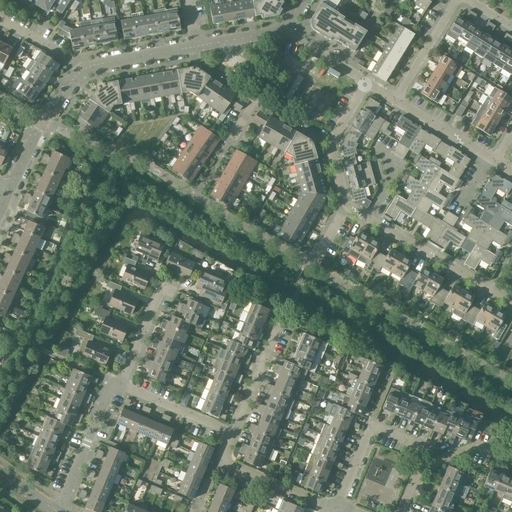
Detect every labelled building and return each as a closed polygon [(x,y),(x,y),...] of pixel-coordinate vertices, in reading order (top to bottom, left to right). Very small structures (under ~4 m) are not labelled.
[(38,0),(36,4),(47,11),(53,0),(56,0),(61,3),(57,10),(62,13),(70,0),(38,0)] [(256,16),(254,3),(253,0),(247,0),(242,1),(245,18),(256,16)] [(260,0),(259,2),(254,3),(256,16),(261,15),(262,18),(279,15),(282,10),(280,8),(285,0),(260,0)] [(337,0),(326,0),(324,4),(339,13),(344,4),(337,0)] [(418,0),(416,5),(425,11),(432,0),(418,0)] [(232,3),(235,20),(245,18),(242,1),(232,3)] [(338,14),(339,13),(324,4),(321,2),(312,18),(311,19),(310,21),(310,23),(310,24),(311,26),(311,27),(312,29),(313,30),(315,31),(330,40),(332,38),(354,52),(367,31),(338,14)] [(221,5),(224,22),(235,20),(232,3),(221,5)] [(213,24),(224,22),(221,5),(210,7),(213,24)] [(168,23),(169,31),(181,29),(177,8),(165,10),(168,23)] [(154,15),(158,33),(169,31),(168,23),(165,10),(165,9),(154,11),(154,15)] [(404,25),(407,19),(404,17),(402,19),(400,18),(402,16),(401,15),(401,14),(399,12),(395,19),(404,25)] [(143,17),(147,35),(158,33),(154,15),(143,17)] [(132,19),(135,37),(147,35),(143,17),(132,19)] [(456,41),(458,37),(467,23),(457,17),(446,35),(456,41)] [(106,42),(103,24),(102,19),(91,21),(95,44),(106,42)] [(135,37),(132,19),(121,21),(124,39),(135,37)] [(411,21),(407,19),(404,25),(413,30),(416,26),(410,22),(411,21)] [(80,23),(81,29),(84,46),(95,44),(91,21),(80,23)] [(103,24),(106,42),(118,40),(115,22),(103,24)] [(458,37),(467,42),(476,28),(467,23),(458,37)] [(379,31),(381,27),(375,24),(370,33),(372,35),(376,29),(379,31)] [(483,58),(486,54),(494,40),(489,36),(492,32),(495,26),(492,24),(488,29),(485,34),(477,48),(474,53),(483,58)] [(394,35),(409,44),(414,34),(400,25),(394,35)] [(84,46),(81,29),(74,30),(64,26),(61,30),(60,32),(71,40),(72,49),(84,46)] [(467,42),(477,48),(485,34),(476,28),(467,42)] [(388,44),(403,53),(409,44),(394,35),(388,44)] [(486,54),(495,59),(504,45),(494,40),(486,54)] [(2,43),(0,47),(0,69),(2,70),(4,65),(13,48),(2,43)] [(382,53),(397,62),(403,53),(388,44),(382,53)] [(492,64),(501,69),(511,52),(511,50),(504,45),(495,59),(492,64)] [(34,61),(52,73),(59,64),(44,53),(40,51),(34,61)] [(511,75),(511,73),(511,52),(501,69),(511,75)] [(377,62),(392,72),(397,62),(382,53),(377,62)] [(443,56),(438,65),(451,74),(457,77),(463,68),(457,64),(443,56)] [(365,63),(359,60),(354,57),(352,61),(362,67),(365,63)] [(30,72),(45,83),(52,73),(34,61),(32,60),(26,69),(30,72)] [(392,72),(377,62),(371,72),(386,81),(392,72)] [(200,95),(211,78),(213,75),(202,69),(199,67),(199,64),(196,65),(193,91),(200,95)] [(193,91),(196,65),(193,65),(193,67),(180,68),(179,70),(182,92),(193,91)] [(432,74),(446,83),(451,74),(438,65),(432,74)] [(12,73),(7,71),(4,69),(2,75),(10,79),(12,73)] [(168,72),(173,103),(176,103),(174,93),(182,92),(179,70),(168,72)] [(24,82),(39,92),(45,83),(30,72),(24,82)] [(158,74),(162,97),(170,95),(171,104),(173,103),(168,72),(158,74)] [(148,76),(153,107),(155,106),(154,98),(162,97),(158,74),(148,76)] [(426,84),(440,92),(446,83),(432,74),(426,84)] [(138,77),(142,100),(150,99),(151,107),(153,107),(148,76),(138,77)] [(127,79),(133,111),(135,110),(134,102),(142,100),(138,77),(127,79)] [(198,108),(200,109),(218,83),(211,78),(200,95),(198,98),(203,101),(198,108)] [(129,103),(131,111),(133,111),(127,79),(117,81),(121,104),(129,103)] [(99,83),(113,106),(121,104),(117,81),(102,84),(101,82),(99,83)] [(39,92),(24,82),(17,91),(32,102),(39,92)] [(89,99),(111,114),(112,114),(109,112),(113,106),(99,83),(96,85),(98,86),(89,99)] [(207,103),(214,108),(227,89),(218,83),(200,109),(202,110),(207,103)] [(444,94),(440,92),(426,84),(420,93),(438,104),(444,94)] [(494,87),(488,96),(506,108),(511,98),(511,97),(498,90),(494,87)] [(235,94),(227,89),(214,108),(222,114),(218,118),(222,121),(230,110),(227,107),(230,103),(240,110),(245,103),(234,96),(235,94)] [(461,105),(466,108),(469,104),(467,103),(470,98),(466,96),(461,105)] [(488,96),(482,105),(501,117),(506,108),(488,96)] [(386,129),(390,124),(384,120),(385,120),(374,114),(380,104),(370,98),(363,108),(364,108),(359,118),(378,130),(379,130),(384,133),(386,129)] [(83,108),(103,121),(108,113),(111,115),(111,114),(89,99),(83,108)] [(460,118),(466,108),(461,105),(455,115),(460,118)] [(476,114),(477,115),(495,126),(501,117),(482,105),(476,114)] [(103,121),(83,108),(78,116),(79,117),(77,120),(91,130),(94,127),(97,129),(103,121)] [(258,137),(266,142),(278,121),(270,117),(269,118),(258,112),(254,119),(265,126),(258,137)] [(495,126),(477,115),(471,124),(489,136),(495,126)] [(404,146),(408,149),(420,129),(411,123),(412,122),(401,116),(395,126),(405,132),(398,142),(399,143),(404,146)] [(341,146),(355,148),(358,144),(356,143),(361,133),(372,140),(378,130),(359,118),(353,127),(352,127),(345,137),(346,138),(341,146)] [(270,154),(272,155),(288,127),(278,121),(266,142),(274,146),(270,154)] [(195,134),(214,148),(220,139),(200,126),(195,134)] [(285,154),(286,153),(297,132),(288,127),(272,155),(274,156),(278,149),(284,152),(284,153),(285,154)] [(6,129),(1,139),(6,141),(10,131),(6,129)] [(418,155),(418,154),(425,144),(434,150),(441,140),(431,134),(430,135),(420,129),(408,149),(409,149),(418,155)] [(292,157),(313,140),(312,138),(310,138),(310,139),(297,132),(286,153),(292,157)] [(189,143),(208,156),(214,148),(195,134),(189,143)] [(1,139),(0,141),(0,165),(1,166),(8,150),(3,147),(5,141),(1,139)] [(294,164),(317,158),(313,144),(314,143),(315,142),(313,140),(292,157),(294,164)] [(183,151),(202,165),(208,156),(189,143),(183,151)] [(393,152),(398,156),(404,146),(399,143),(393,152)] [(250,144),(246,151),(249,153),(250,151),(252,152),(255,147),(250,144)] [(350,179),(372,173),(369,161),(357,165),(354,154),(357,154),(355,148),(341,146),(344,157),(342,157),(346,169),(347,168),(350,179)] [(409,149),(408,149),(404,146),(398,156),(403,159),(409,149)] [(454,162),(448,173),(458,179),(470,160),(460,154),(461,153),(451,146),(445,156),(454,162)] [(236,150),(231,159),(252,171),(257,162),(236,150)] [(42,158),(65,168),(69,158),(53,151),(51,156),(44,153),(42,158)] [(177,160),(196,173),(202,165),(183,151),(177,160)] [(418,155),(414,160),(417,161),(414,166),(424,172),(418,181),(428,187),(440,168),(438,167),(433,164),(428,161),(428,160),(418,154),(418,155)] [(44,171),(60,178),(65,168),(42,158),(40,163),(47,166),(44,171)] [(288,174),(289,176),(320,168),(317,158),(294,164),(296,172),(288,174)] [(226,168),(246,180),(252,171),(231,159),(226,168)] [(196,173),(177,160),(171,168),(191,182),(196,173)] [(221,177),(241,188),(246,180),(226,168),(221,177)] [(299,185),(300,185),(323,179),(320,168),(289,176),(290,179),(298,176),(300,184),(298,184),(299,185)] [(462,181),(458,179),(448,173),(440,168),(428,187),(438,194),(438,193),(444,184),(453,190),(456,186),(459,187),(462,181)] [(33,177),(56,188),(60,178),(44,171),(42,176),(35,173),(33,177)] [(375,184),(372,173),(350,179),(353,190),(351,190),(355,202),(356,201),(368,208),(371,201),(366,198),(363,187),(375,184)] [(493,173),(481,193),(491,200),(491,199),(497,189),(507,195),(511,186),(511,183),(503,178),(502,179),(493,173)] [(418,181),(410,176),(406,174),(402,179),(405,181),(402,185),(412,191),(406,200),(406,201),(416,207),(428,187),(418,181)] [(36,191),(52,198),(56,188),(33,177),(31,182),(38,185),(36,191)] [(216,186),(236,197),(241,188),(221,177),(216,186)] [(300,185),(302,192),(327,195),(323,179),(300,185)] [(231,206),(236,197),(216,186),(211,195),(231,206)] [(447,207),(450,201),(446,199),(446,198),(438,193),(438,194),(428,187),(416,207),(421,210),(426,213),(432,204),(442,210),(444,205),(447,207)] [(26,193),(24,197),(47,208),(52,198),(36,191),(33,196),(26,193)] [(484,209),(478,218),(488,225),(500,205),(491,199),(491,200),(481,193),(478,191),(475,197),(477,199),(474,203),(484,209)] [(297,201),(317,212),(327,195),(302,192),(297,201)] [(406,201),(406,200),(397,195),(383,217),(388,220),(390,218),(395,221),(401,211),(410,217),(415,220),(421,210),(416,207),(406,201)] [(47,208),(24,197),(22,202),(29,205),(27,211),(42,218),(47,208)] [(510,211),(511,207),(511,204),(504,200),(500,205),(510,211)] [(292,209),(312,221),(317,212),(297,201),(292,209)] [(511,212),(510,211),(500,205),(488,225),(498,231),(504,221),(511,226),(511,212)] [(287,218),(308,229),(312,221),(292,209),(287,218)] [(437,218),(436,219),(426,213),(421,210),(415,220),(420,223),(430,229),(425,238),(429,241),(428,243),(433,247),(447,224),(441,221),(442,221),(437,218)] [(448,211),(442,221),(441,221),(447,224),(453,215),(448,211)] [(478,218),(470,213),(466,211),(463,216),(465,218),(462,222),(472,228),(467,238),(466,238),(471,241),(476,244),(488,225),(478,218)] [(452,228),(452,227),(458,218),(453,215),(447,224),(452,228)] [(26,226),(24,231),(39,238),(44,228),(22,218),(19,223),(26,226)] [(282,226),(303,238),(308,229),(287,218),(282,226)] [(457,230),(452,227),(452,228),(447,224),(433,247),(439,250),(440,247),(445,250),(450,242),(460,248),(460,247),(465,251),(471,241),(466,238),(467,238),(456,231),(457,230)] [(507,244),(510,238),(506,236),(498,231),(488,225),(476,244),(486,250),(492,241),(502,247),(504,242),(507,244)] [(303,238),(282,226),(277,235),(298,247),(303,238)] [(12,238),(35,248),(39,238),(24,231),(22,236),(15,233),(12,238)] [(347,254),(357,260),(370,237),(368,237),(368,234),(364,232),(362,233),(360,232),(354,241),(349,238),(348,238),(343,249),(342,250),(348,254),(347,254)] [(164,243),(163,244),(141,235),(135,250),(157,259),(160,253),(165,256),(170,245),(164,243)] [(345,237),(339,247),(343,249),(348,238),(345,237)] [(364,271),(370,274),(380,256),(375,253),(380,243),(378,242),(377,240),(374,238),(371,238),(370,237),(357,260),(367,265),(364,271)] [(15,251),(30,258),(35,248),(12,238),(10,242),(17,246),(15,251)] [(495,263),(498,258),(494,255),(495,255),(486,250),(476,244),(471,241),(465,251),(470,254),(464,264),(474,270),(480,260),(490,266),(493,262),(495,263)] [(382,267),(391,273),(401,255),(400,254),(399,252),(396,250),(393,251),(391,249),(386,259),(380,256),(370,274),(373,269),(379,272),(382,267)] [(6,252),(3,257),(26,267),(30,258),(15,251),(13,256),(6,252)] [(194,261),(193,263),(172,254),(166,269),(188,278),(191,272),(196,274),(200,264),(194,261)] [(404,286),(412,274),(406,271),(412,261),(409,260),(409,257),(405,255),(403,256),(401,255),(391,273),(401,278),(398,283),(404,286)] [(6,270),(21,277),(26,267),(3,257),(1,262),(8,265),(6,270)] [(134,267),(136,262),(124,257),(122,263),(128,265),(122,280),(144,288),(150,274),(134,267)] [(413,285),(423,290),(433,273),(431,272),(430,270),(427,268),(424,268),(422,267),(417,277),(412,274),(404,286),(410,290),(413,285)] [(0,273),(0,279),(17,287),(21,277),(6,270),(4,275),(0,273)] [(219,308),(225,311),(227,305),(221,303),(227,288),(223,287),(226,280),(204,271),(198,286),(201,287),(198,296),(205,299),(204,302),(219,308)] [(430,301),(436,304),(443,292),(438,289),(443,279),(440,277),(440,275),(437,273),(434,274),(433,273),(423,290),(432,296),(430,301)] [(0,291),(12,297),(17,287),(0,279),(0,291)] [(120,292),(122,286),(110,281),(107,287),(115,291),(109,305),(132,314),(137,299),(120,292)] [(454,308),(464,291),(462,290),(462,288),(458,286),(456,286),(454,285),(448,295),(443,292),(436,304),(442,307),(444,303),(454,308)] [(0,303),(8,307),(12,297),(0,291),(0,303)] [(467,322),(474,310),(469,306),(474,297),(472,296),(471,293),(468,291),(465,292),(464,291),(454,308),(455,309),(452,313),(461,319),(467,322)] [(179,302),(177,306),(201,316),(205,306),(189,300),(187,306),(179,302)] [(252,302),(249,311),(267,319),(270,312),(268,311),(269,309),(252,302)] [(485,326),(495,309),(494,308),(493,306),(490,304),(487,304),(485,303),(480,313),(474,310),(467,322),(473,325),(476,321),(485,326)] [(183,314),(181,319),(189,323),(201,328),(206,318),(201,316),(177,306),(175,311),(183,314)] [(108,318),(111,312),(97,307),(94,315),(106,320),(101,332),(122,341),(128,326),(108,318)] [(225,311),(219,308),(217,312),(221,314),(218,321),(220,322),(225,311)] [(497,310),(495,309),(485,326),(495,332),(492,336),(498,340),(506,327),(500,324),(506,315),(503,314),(503,311),(499,309),(497,310)] [(244,321),(261,328),(263,325),(265,326),(267,319),(249,311),(244,321)] [(181,319),(173,316),(170,322),(163,319),(162,323),(185,333),(189,323),(181,319)] [(240,332),(259,339),(262,332),(260,331),(261,328),(244,321),(240,332)] [(181,343),(185,333),(162,323),(160,327),(167,330),(164,336),(181,343)] [(93,335),(82,331),(76,329),(74,335),(83,338),(77,354),(83,356),(84,356),(106,364),(112,349),(91,341),(93,335)] [(247,346),(253,349),(254,346),(256,346),(259,339),(240,332),(236,341),(236,342),(247,346)] [(301,344),(324,354),(328,344),(303,334),(300,341),(302,342),(301,344)] [(176,353),(181,343),(164,336),(162,342),(155,339),(153,343),(176,353)] [(236,342),(236,341),(230,339),(226,349),(249,359),(251,355),(244,352),(247,346),(236,342)] [(496,340),(492,347),(497,350),(501,343),(496,340)] [(158,350),(156,356),(172,363),(176,353),(153,343),(152,348),(158,350)] [(298,346),(295,354),(318,363),(320,364),(324,354),(301,344),(300,347),(298,346)] [(61,346),(58,353),(65,356),(67,351),(66,348),(61,346)] [(222,360),(238,366),(240,361),(248,364),(249,359),(226,349),(222,360)] [(292,364),(307,371),(310,372),(310,371),(314,373),(318,363),(295,354),(292,361),(293,361),(292,364)] [(168,373),(172,363),(156,356),(153,362),(147,359),(145,363),(168,373)] [(363,370),(378,376),(382,366),(357,356),(356,359),(366,363),(363,370)] [(218,370),(241,379),(243,375),(236,372),(238,366),(222,360),(216,358),(213,368),(218,370)] [(307,371),(292,364),(285,362),(283,367),(276,364),(274,368),(297,378),(303,381),(307,371)] [(164,383),(168,373),(145,363),(143,367),(150,370),(147,376),(164,383)] [(68,378),(87,386),(89,381),(96,384),(98,379),(72,368),(68,378)] [(277,381),(293,388),(297,378),(274,368),(272,373),(279,375),(277,381)] [(214,380),(230,386),(232,381),(239,384),(241,379),(218,370),(214,380)] [(359,380),(374,386),(378,376),(363,370),(360,378),(359,380)] [(359,380),(360,378),(354,376),(352,380),(358,383),(355,390),(369,396),(374,386),(359,380)] [(64,388),(90,399),(92,395),(85,392),(87,386),(68,378),(64,388)] [(209,390),(232,399),(234,395),(227,392),(230,386),(214,380),(209,390)] [(268,384),(266,388),(289,398),(293,388),(277,381),(275,387),(268,384)] [(60,398),(79,406),(81,401),(88,404),(90,399),(64,388),(60,398)] [(269,401),(291,410),(295,400),(289,398),(266,388),(264,393),(271,396),(269,401)] [(393,412),(402,392),(391,388),(389,393),(383,408),(391,411),(389,416),(394,418),(396,413),(393,412)] [(205,400),(221,407),(224,401),(231,404),(232,399),(209,390),(205,400)] [(351,401),(365,407),(369,396),(355,390),(352,398),(351,401)] [(319,391),(317,397),(322,399),(325,393),(319,391)] [(402,392),(393,412),(396,413),(403,416),(409,401),(410,401),(412,397),(411,396),(411,395),(402,392)] [(340,408),(356,415),(361,416),(365,407),(351,401),(352,398),(346,396),(344,400),(343,400),(341,407),(340,408)] [(56,408),(82,419),(83,415),(77,412),(79,406),(60,398),(56,408)] [(219,412),(221,407),(205,400),(201,410),(224,420),(226,415),(219,412)] [(430,409),(431,405),(431,404),(431,403),(422,400),(419,405),(413,420),(415,421),(423,425),(430,409)] [(259,404),(257,408),(281,418),(287,420),(291,410),(269,401),(266,407),(259,404)] [(409,401),(403,416),(411,419),(409,424),(413,426),(415,421),(413,420),(419,405),(410,401),(409,401)] [(340,408),(341,407),(333,404),(328,415),(334,417),(349,423),(350,421),(353,422),(356,415),(340,408)] [(430,409),(423,425),(431,428),(429,433),(433,435),(435,430),(433,429),(440,413),(442,409),(431,405),(430,409)] [(65,424),(71,427),(73,421),(80,424),(82,419),(56,408),(51,419),(65,424)] [(127,427),(133,413),(123,408),(117,423),(127,427)] [(263,416),(260,421),(276,428),(281,418),(257,408),(255,413),(263,416)] [(433,429),(435,430),(443,433),(445,430),(452,413),(451,413),(442,409),(440,413),(433,429)] [(452,413),(445,430),(453,433),(451,438),(455,440),(457,435),(455,434),(462,415),(452,411),(451,413),(452,413)] [(127,427),(137,432),(143,417),(133,413),(127,427)] [(471,419),(462,415),(455,434),(457,435),(465,438),(466,436),(472,438),(479,420),(471,416),(471,419)] [(62,431),(65,424),(51,419),(45,416),(41,426),(67,437),(69,433),(62,431)] [(137,432),(147,436),(153,421),(143,417),(137,432)] [(330,427),(345,433),(348,426),(353,428),(355,423),(353,422),(350,421),(349,423),(334,417),(330,426),(330,427)] [(147,436),(157,440),(163,425),(153,421),(147,436)] [(250,424),(249,428),(272,438),(277,440),(281,430),(276,428),(260,421),(258,427),(250,424)] [(330,427),(330,426),(325,424),(320,434),(341,443),(342,441),(345,433),(330,427)] [(173,429),(163,425),(157,440),(167,444),(173,429)] [(37,437),(57,445),(59,440),(65,442),(67,437),(41,426),(37,437)] [(254,435),(252,441),(268,447),(272,438),(249,428),(247,433),(254,435)] [(316,444),(336,453),(340,445),(345,447),(347,443),(342,441),(341,443),(320,434),(316,444)] [(33,447),(59,457),(60,453),(54,451),(57,445),(37,437),(33,447)] [(242,444),(241,448),(264,458),(269,460),(274,450),(268,447),(252,441),(249,447),(242,444)] [(195,452),(210,458),(214,448),(199,442),(195,452)] [(332,463),(333,461),(336,453),(316,444),(312,454),(332,463)] [(29,457),(48,465),(51,459),(57,462),(59,457),(33,447),(29,457)] [(106,457),(121,463),(125,453),(111,447),(106,457)] [(260,467),(264,458),(241,448),(239,453),(245,455),(243,461),(260,467)] [(191,462),(205,468),(210,458),(195,452),(191,462)] [(332,463),(312,454),(312,455),(311,454),(307,464),(328,473),(331,465),(336,467),(338,463),(333,461),(332,463)] [(48,465),(29,457),(25,467),(50,477),(52,473),(46,471),(48,465)] [(102,467),(117,473),(121,463),(106,457),(102,467)] [(186,472),(201,478),(205,468),(191,462),(186,472)] [(324,483),(324,481),(328,473),(307,464),(304,473),(303,474),(324,483)] [(484,486),(494,490),(504,466),(500,465),(497,472),(490,469),(484,486)] [(449,466),(445,476),(466,485),(470,475),(449,466)] [(504,494),(511,478),(505,475),(508,468),(504,466),(494,490),(504,494)] [(98,477),(113,483),(117,473),(102,467),(98,477)] [(182,482),(197,489),(201,478),(186,472),(182,482)] [(324,483),(303,474),(299,484),(320,492),(323,485),(328,487),(329,483),(324,481),(324,483)] [(461,498),(464,493),(463,492),(466,485),(445,476),(441,486),(459,494),(458,496),(461,498)] [(94,487),(109,493),(113,483),(98,477),(94,487)] [(511,504),(511,502),(511,478),(504,494),(505,495),(503,500),(511,504)] [(197,489),(182,482),(178,493),(193,499),(197,489)] [(215,493),(231,500),(235,490),(219,483),(215,493)] [(457,496),(458,496),(459,494),(441,486),(437,496),(454,503),(457,496)] [(90,497),(104,503),(109,493),(94,487),(90,497)] [(211,503),(227,510),(231,500),(215,493),(211,503)] [(452,511),(451,511),(454,503),(437,496),(433,506),(447,511),(452,511)] [(96,511),(100,511),(104,503),(90,497),(85,508),(96,511)] [(282,500),(278,510),(282,511),(301,511),(303,509),(282,500)] [(207,511),(225,511),(227,510),(211,503),(207,511)]
